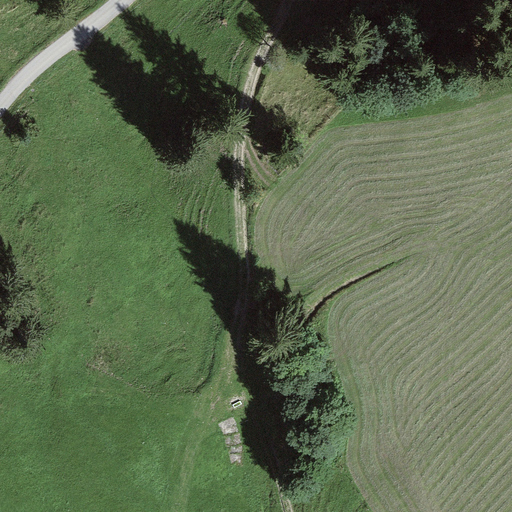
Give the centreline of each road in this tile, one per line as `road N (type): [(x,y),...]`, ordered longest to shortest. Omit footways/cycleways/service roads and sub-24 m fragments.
road 1 (track): [(287,511),(247,378),(241,144),(257,66),(292,0)]
road 2 (track): [(174,511),(240,317)]
road 3 (unclassified): [(123,0),(0,105)]
